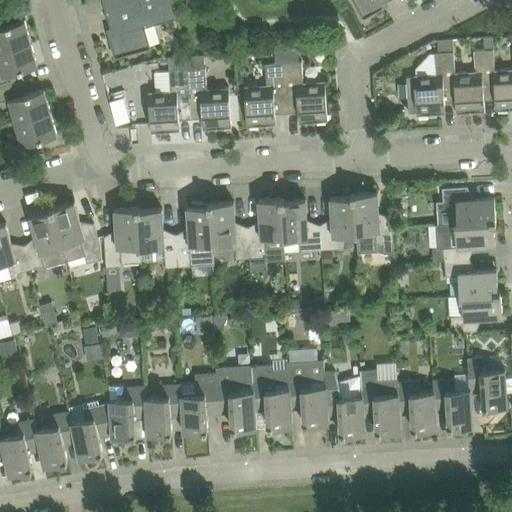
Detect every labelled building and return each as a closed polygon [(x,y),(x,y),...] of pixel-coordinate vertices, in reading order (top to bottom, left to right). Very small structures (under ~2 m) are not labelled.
[(103,0),(107,12),(152,0),(103,0)] [(173,0),(152,0),(107,12),(113,34),(109,35),(116,57),(152,47),(146,26),(178,17),(173,0)] [(354,0),(355,1),(364,18),(384,7),(382,4),(389,0),(354,0)] [(0,51),(32,42),(26,19),(4,25),(1,13),(0,13),(0,51)] [(456,72),(457,101),(456,101),(457,112),(480,111),(480,107),(486,107),(485,99),(496,99),(497,99),(495,70),(496,69),(494,48),(493,36),(484,36),(485,49),(475,49),(477,71),(456,72)] [(456,72),(454,38),(442,39),(443,51),(436,52),(437,73),(415,75),(415,76),(407,76),(409,112),(417,112),(418,115),(446,113),(446,102),(456,101),(457,101),(456,72)] [(0,75),(0,88),(20,83),(17,71),(38,65),(32,42),(0,51),(0,62),(3,74),(0,75)] [(299,48),(275,50),(276,62),(283,62),(284,62),(300,61),(299,48)] [(205,55),(188,56),(189,68),(188,68),(192,118),(203,118),(204,125),(210,125),(210,128),(232,127),(231,107),(230,87),(208,88),(206,67),(205,67),(205,55)] [(188,56),(169,57),(170,69),(188,68),(189,68),(188,56)] [(300,61),(284,62),(288,112),(299,111),(300,119),(306,119),(306,122),(329,121),(326,80),(304,82),(303,61),(300,61)] [(268,84),(246,86),(247,106),(248,126),(271,124),(271,121),(277,120),(276,113),(288,112),(284,62),(283,62),(276,62),(266,63),(268,84)] [(171,90),(150,92),(152,132),(175,131),(175,127),(180,127),(180,119),(192,118),(188,68),(170,69),(171,90)] [(511,68),(496,69),(495,70),(497,99),(496,99),(497,110),(511,108),(511,68)] [(0,101),(10,99),(17,121),(51,111),(45,88),(24,94),(20,83),(0,88),(0,101)] [(51,111),(17,121),(23,144),(11,147),(14,159),(40,152),(37,140),(58,134),(51,111)] [(456,220),(456,223),(497,220),(496,196),(469,198),(469,186),(443,187),(444,204),(457,203),(459,220),(456,220)] [(378,191),(355,193),(358,233),(359,252),(378,251),(395,255),(393,216),(380,217),(378,191)] [(333,223),(321,223),(322,249),(344,247),(344,234),(358,233),(355,193),(352,193),(352,195),(332,197),(333,223)] [(261,225),(249,226),(251,257),(251,269),(267,269),(267,260),(287,260),(286,249),(286,238),(283,197),(260,199),(261,225)] [(285,197),(283,197),(286,238),(299,237),(300,250),(322,249),(321,223),(308,224),(307,198),(286,200),(285,197)] [(76,200),(53,207),(68,260),(86,255),(88,262),(102,258),(102,247),(95,222),(83,226),(76,200)] [(234,200),(211,202),(214,249),(237,248),(237,258),(251,257),(249,226),(236,227),(234,200)] [(190,232),(177,233),(179,266),(215,264),(214,249),(211,202),(209,202),(192,201),(192,206),(188,206),(190,232)] [(118,234),(105,235),(106,255),(107,266),(124,265),(123,262),(143,261),(142,247),(139,206),(116,208),(118,234)] [(139,206),(142,247),(165,246),(166,267),(179,266),(177,233),(165,234),(163,208),(142,209),(142,206),(139,206)] [(38,241),(26,244),(33,268),(44,265),(45,267),(68,260),(53,207),(50,207),(51,210),(31,215),(38,241)] [(434,260),(445,260),(471,258),(470,245),(496,243),(495,223),(497,222),(497,220),(456,223),(436,224),(438,246),(433,246),(434,260)] [(0,263),(8,261),(11,274),(33,268),(26,244),(14,247),(7,222),(0,223),(0,263)] [(332,251),(324,252),(325,263),(333,262),(332,251)] [(460,275),(461,294),(502,292),(502,289),(499,289),(498,268),(471,270),(471,258),(445,260),(447,276),(460,275)] [(502,292),(461,294),(461,297),(464,297),(465,314),(452,315),(453,331),(478,330),(477,317),(503,315),(502,292)] [(299,299),(290,299),(291,308),(300,308),(299,299)] [(55,309),(42,312),(46,324),(58,321),(55,309)] [(335,309),(325,310),(325,321),(336,320),(335,309)] [(226,314),(215,315),(215,327),(222,326),(226,322),(226,314)] [(214,316),(197,317),(197,327),(214,326),(214,316)] [(20,319),(10,322),(13,334),(23,332),(20,319)] [(110,323),(102,324),(103,336),(111,335),(110,323)] [(97,325),(84,327),(87,341),(99,339),(97,325)] [(15,339),(0,342),(3,355),(18,352),(15,339)] [(469,359),(470,387),(472,387),(472,392),(484,391),(485,407),(509,406),(506,367),(491,368),(490,357),(469,359)] [(325,358),(288,360),(289,367),(289,376),(290,387),(291,387),(292,404),(304,403),(306,425),(330,423),(329,413),(327,384),(326,371),(325,358)] [(217,366),(217,373),(220,408),(232,407),(234,429),(258,428),(256,406),(255,389),(254,389),(253,364),(252,364),(252,363),(217,366)] [(274,363),(253,364),(254,389),(255,389),(256,406),(268,405),(270,427),(294,425),(292,404),(291,387),(290,387),(289,376),(289,367),(275,368),(274,363)] [(379,367),(361,368),(362,383),(363,394),(364,394),(365,411),(377,410),(378,432),(402,430),(401,409),(400,392),(399,392),(398,381),(398,377),(379,378),(379,367)] [(336,370),(326,371),(327,384),(329,413),(341,412),(342,434),(366,433),(365,411),(364,394),(363,394),(362,383),(361,368),(361,369),(361,373),(339,380),(336,370)] [(196,382),(183,383),(183,394),(182,394),(183,410),(185,432),(209,431),(208,409),(220,408),(217,373),(196,374),(196,382)] [(434,379),(434,390),(436,390),(437,406),(448,406),(450,427),(474,426),(472,392),(472,387),(470,387),(456,388),(456,377),(434,379)] [(420,380),(398,381),(399,392),(400,392),(401,409),(413,408),(414,430),(438,428),(437,406),(436,390),(434,390),(420,391),(420,380)] [(161,395),(147,396),(146,396),(147,413),(149,434),(173,433),(172,411),(183,410),(182,394),(183,394),(183,383),(161,384),(161,395)] [(147,396),(147,385),(125,387),(125,384),(109,385),(110,398),(110,401),(112,429),(113,437),(137,435),(136,414),(147,413),(146,396),(147,396)] [(88,417),(74,420),(73,420),(76,437),(80,458),(104,453),(99,432),(112,429),(110,401),(100,403),(99,400),(85,403),(88,417)] [(53,425),(39,428),(38,428),(41,445),(45,466),(69,461),(64,439),(76,437),(73,420),(74,420),(72,410),(50,414),(53,425)] [(15,422),(18,433),(3,436),(6,452),(10,474),(34,469),(29,447),(41,445),(38,428),(39,428),(37,417),(15,422)]
